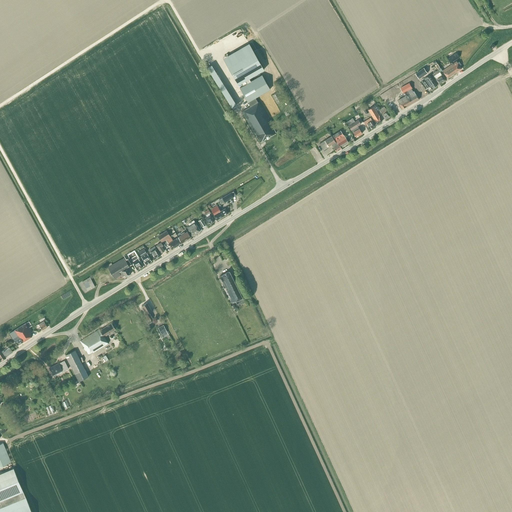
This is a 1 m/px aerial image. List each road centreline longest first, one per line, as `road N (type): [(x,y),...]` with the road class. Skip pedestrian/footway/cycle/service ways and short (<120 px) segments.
road 1 (tertiary): [(0,365),(511,42)]
road 2 (track): [(0,105),(167,0)]
road 3 (track): [(87,307),(0,148)]
